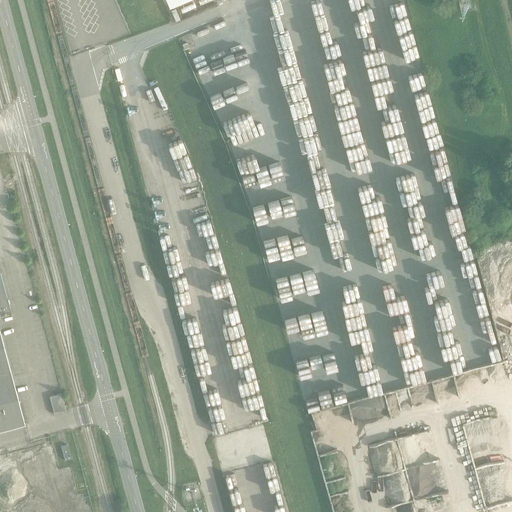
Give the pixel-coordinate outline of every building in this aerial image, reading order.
[(166,0),(170,8),(188,0),(166,0)] [(186,203),(198,250),(218,245),(204,190),(199,191),(201,200),(186,203)] [(0,429),(25,423),(0,331),(0,316),(11,313),(0,271),(0,429)] [(61,393),(49,396),(54,414),(66,411),(61,393)] [(371,475),(398,469),(395,458),(390,460),(387,446),(397,444),(396,439),(365,446),(371,475)] [(60,445),(64,460),(70,458),(67,444),(60,445)]
